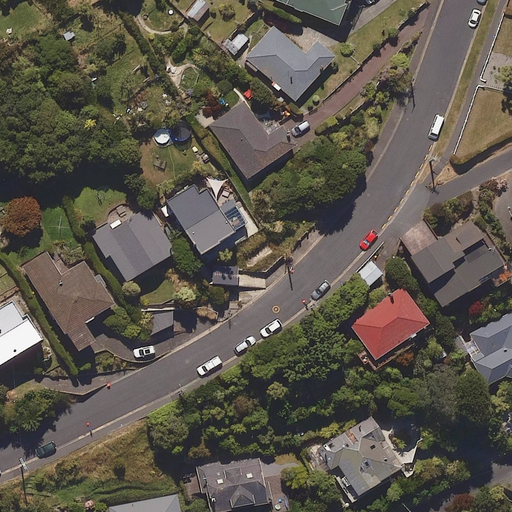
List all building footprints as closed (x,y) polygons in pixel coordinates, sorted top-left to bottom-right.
[(210,8),(201,0),(197,0),(187,12),(198,21),(210,8)] [(352,0),(282,0),(282,1),(343,25),(352,0)] [(237,28),(228,18),(214,31),(223,41),(237,28)] [(304,54),(273,27),(245,59),(295,104),(335,58),(316,41),(304,54)] [(266,134),(244,102),(210,127),(248,181),(295,148),(278,125),(266,134)] [(236,237),(202,182),(165,204),(199,259),(236,237)] [(176,255),(147,208),(95,239),(124,286),(176,255)] [(500,267),(471,221),(410,259),(443,312),(489,283),(495,293),(511,282),(511,273),(505,263),(500,267)] [(61,277),(46,253),(22,267),(77,357),(96,345),(84,326),(115,306),(88,261),(61,277)] [(383,275),(371,262),(356,276),(368,289),(383,275)] [(430,327),(402,288),(349,327),(377,365),(430,327)] [(0,369),(42,344),(16,301),(0,310),(0,369)] [(174,329),(171,308),(143,313),(146,334),(174,329)] [(471,360),(485,388),(506,378),(509,384),(511,382),(511,313),(469,335),(480,355),(471,360)] [(511,435),(511,411),(496,418),(504,439),(511,435)] [(405,472),(371,417),(319,448),(317,444),(306,451),(322,477),(331,472),(351,505),(405,472)] [(236,511),(268,505),(257,459),(221,467),(220,463),(197,468),(206,511),(236,511)] [(180,511),(178,495),(111,506),(111,511),(180,511)]
